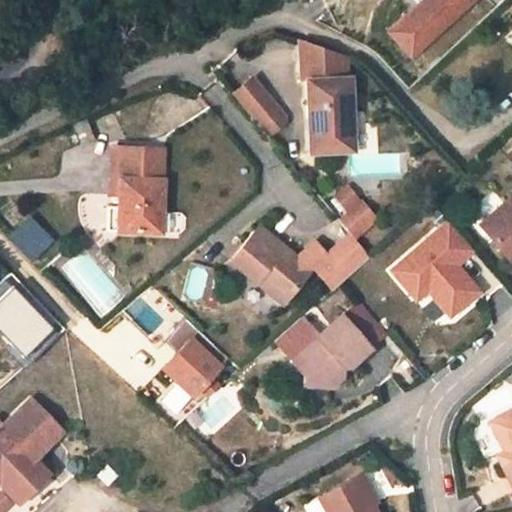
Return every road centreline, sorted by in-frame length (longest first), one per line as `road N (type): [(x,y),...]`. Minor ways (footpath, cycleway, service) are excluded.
road 1 (residential): [(0,138),(268,17)]
road 2 (residential): [(223,511),(402,417),(433,420)]
